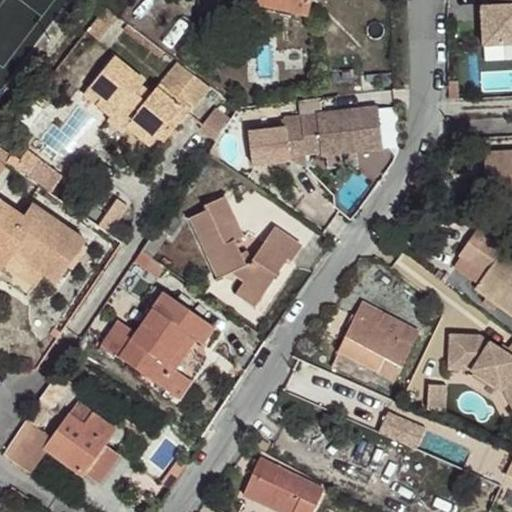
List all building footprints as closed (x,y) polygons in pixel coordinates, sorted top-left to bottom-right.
[(263,0),(251,0),(250,7),(291,16),(291,13),(293,6),(263,0)] [(311,0),(263,0),(293,6),(291,13),(308,16),(311,0)] [(511,0),(500,0),(501,5),(490,6),(482,6),(483,45),(511,44),(511,0)] [(118,17),(106,8),(88,31),(100,41),(118,17)] [(511,44),(483,45),(484,60),(511,59),(511,44)] [(145,82),(114,56),(88,89),(100,100),(96,105),(111,117),(125,100),(139,111),(132,120),(156,140),(169,124),(174,130),(210,87),(179,63),(157,89),(157,88),(151,94),(145,103),(135,94),(141,86),(145,82)] [(151,94),(141,86),(135,94),(145,103),(151,94)] [(100,100),(88,89),(83,95),(96,105),(100,100)] [(304,148),(305,155),(321,154),(321,157),(326,156),(356,152),(383,149),(378,107),(317,114),(315,99),(298,101),(301,116),(304,148)] [(156,140),(132,120),(139,111),(125,100),(111,117),(110,117),(107,120),(146,153),(156,140)] [(230,120),(216,107),(200,129),(216,141),(230,120)] [(304,148),(301,116),(284,118),(285,127),(248,132),(252,166),(290,161),(290,157),(289,150),(304,148)] [(304,148),(289,150),(290,157),(305,155),(304,148)] [(40,159),(28,150),(21,160),(15,156),(8,166),(26,178),(40,159)] [(356,152),(326,156),(328,168),(358,165),(356,152)] [(511,152),(484,154),(486,199),(511,198),(511,152)] [(0,160),(0,175),(8,166),(0,160)] [(197,184),(190,180),(177,199),(183,203),(197,184)] [(245,266),(234,241),(243,237),(225,197),(205,206),(207,211),(190,218),(219,279),(230,274),(244,282),(236,294),(255,307),(288,259),(292,261),(302,246),(274,228),(251,263),(245,266)] [(24,217),(0,200),(0,272),(0,273),(5,266),(13,254),(44,275),(58,284),(86,241),(32,204),(24,217)] [(183,221),(169,211),(157,228),(168,235),(172,238),(183,221)] [(168,235),(157,228),(141,251),(142,251),(152,258),(168,235)] [(511,259),(501,252),(504,248),(477,229),(459,256),(460,257),(454,267),(478,284),(475,288),(487,298),(483,303),(494,311),(498,306),(511,315),(511,259)] [(142,251),(141,251),(134,262),(158,279),(165,267),(152,258),(142,251)] [(44,275),(13,254),(5,266),(36,287),(44,275)] [(215,327),(164,292),(136,333),(119,321),(102,346),(110,352),(179,400),(191,381),(176,370),(168,365),(189,335),(197,341),(203,345),(215,327)] [(397,376),(421,327),(363,299),(356,312),(347,332),(339,348),(397,376)] [(340,329),(347,332),(356,312),(349,308),(340,329)] [(197,341),(189,335),(168,365),(176,370),(197,341)] [(504,391),(511,406),(511,356),(505,353),(479,336),(450,335),(449,368),(469,369),(504,391)] [(116,429),(79,402),(45,448),(82,477),(84,474),(105,444),(116,429)] [(119,455),(105,444),(84,474),(99,484),(119,455)] [(313,511),(325,489),(260,458),(243,495),(278,511),(313,511)] [(511,478),(506,476),(500,487),(511,492),(511,478)]
